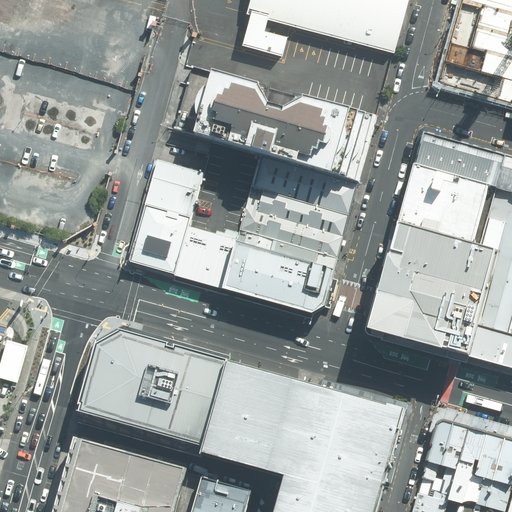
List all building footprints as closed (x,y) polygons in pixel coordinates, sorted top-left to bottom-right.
[(394,54),(408,0),(250,0),(246,14),(251,16),(250,20),(243,45),(283,56),(288,37),(265,31),(267,24),(268,20),(394,54)] [(511,0),(459,0),(453,26),(511,40),(511,0)] [(225,17),(214,14),(209,35),(220,38),(225,17)] [(246,21),(235,18),(230,39),(240,42),(246,21)] [(313,47),(293,42),(291,51),(311,56),(313,47)] [(378,120),(192,69),(174,132),(262,156),(360,183),(378,120)] [(511,191),(511,159),(426,135),(417,166),(489,186),(511,193),(511,191)] [(337,269),(360,183),(262,156),(238,242),(337,269)] [(203,174),(156,161),(128,262),(175,275),(188,228),(203,174)] [(489,186),(417,166),(401,225),(473,244),(489,186)] [(511,201),(470,356),(511,367),(511,201)] [(494,249),(473,244),(401,225),(372,331),(465,356),(494,249)] [(225,291),(238,242),(188,228),(175,275),(225,291)] [(326,308),(337,269),(238,242),(225,291),(314,315),(326,308)] [(86,415),(209,450),(234,362),(126,334),(103,348),(86,415)] [(25,346),(6,341),(0,364),(0,378),(15,383),(25,346)] [(370,511),(400,409),(234,362),(209,450),(208,457),(282,478),(271,511),(370,511)] [(468,428),(437,420),(411,511),(444,511),(448,500),(468,428)] [(485,433),(468,428),(448,500),(465,504),(466,502),(485,433)] [(502,511),(511,479),(511,440),(485,433),(466,502),(502,511)] [(182,511),(194,472),(84,441),(63,511),(182,511)] [(511,511),(511,479),(502,511),(511,511)] [(243,511),(249,492),(208,481),(198,511),(243,511)]
